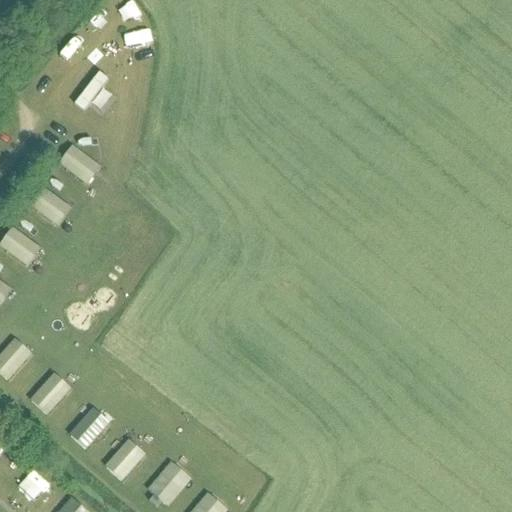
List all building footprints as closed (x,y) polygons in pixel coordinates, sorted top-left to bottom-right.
[(93,188),(105,170),(75,150),(63,167),(93,188)] [(62,230),(74,210),(44,192),(32,213),(62,230)] [(13,234),(2,255),(32,270),(43,249),(13,234)] [(0,306),(2,308),(14,293),(0,282),(0,306)] [(0,363),(0,373),(12,383),(35,357),(18,342),(0,363)] [(51,417),(74,391),(58,378),(35,404),(51,417)] [(74,438),(89,453),(113,428),(98,413),(74,438)] [(0,475),(21,453),(5,439),(0,444),(0,475)] [(131,444),(110,471),(126,484),(148,457),(131,444)] [(169,507),(190,479),(174,466),(153,494),(169,507)] [(31,511),(35,511),(60,487),(45,472),(18,499),(31,511)] [(199,511),(229,511),(211,497),(199,511)]
